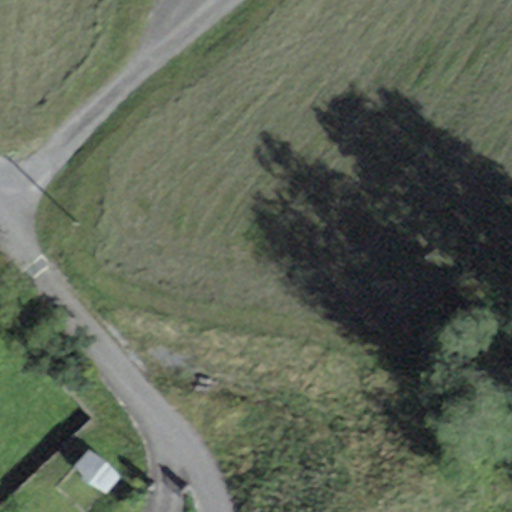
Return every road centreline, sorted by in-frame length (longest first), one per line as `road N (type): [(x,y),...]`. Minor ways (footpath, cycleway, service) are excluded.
road 1 (unclassified): [(213,511),(192,459),(2,216)]
road 2 (unclassified): [(224,0),(112,99),(2,216)]
